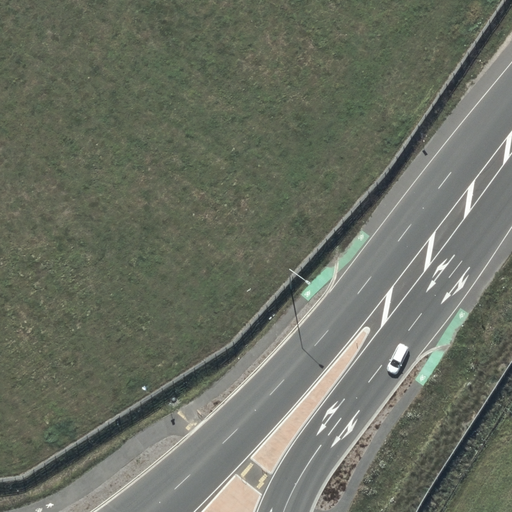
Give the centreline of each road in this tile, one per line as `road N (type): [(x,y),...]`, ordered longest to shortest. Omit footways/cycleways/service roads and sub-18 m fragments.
road 1 (secondary): [(153,511),(460,207)]
road 2 (secondary): [(460,207),(387,359),(326,436),(284,511)]
